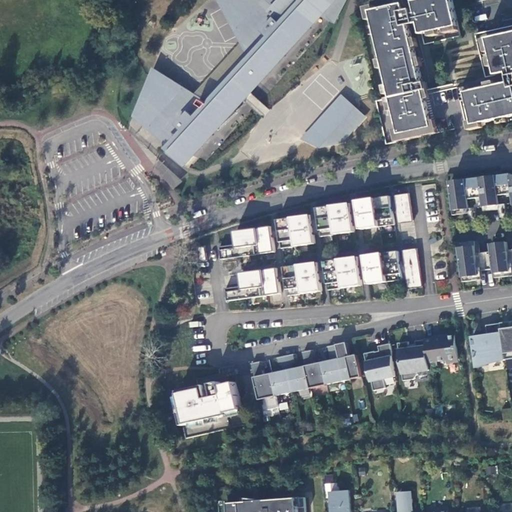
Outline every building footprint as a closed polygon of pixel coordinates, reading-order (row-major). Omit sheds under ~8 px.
[(229,0),(223,2),(245,44),(253,58),(210,105),(203,101),(203,102),(195,97),(157,73),(143,104),(148,109),(143,121),(160,136),(167,129),(182,143),(172,154),(185,166),(245,101),(252,93),(323,15),(335,21),(346,0),(229,0)] [(453,0),(427,0),(373,12),(401,135),(434,127),(425,92),(429,91),(428,83),(424,83),(412,27),(421,25),(423,35),(460,27),(453,0)] [(511,27),(477,35),(487,78),(509,74),(511,84),(467,93),(475,126),(511,117),(511,27)] [(195,97),(203,102),(203,101),(210,105),(253,58),(245,44),(195,97)] [(252,93),(245,101),(247,103),(254,94),(252,93)] [(305,141),(319,148),(356,107),(345,97),(305,141)] [(157,167),(175,190),(184,182),(162,161),(157,167)] [(511,174),(452,182),(456,211),(511,203),(511,174)] [(411,194),(396,196),(400,223),(415,221),(411,194)] [(358,201),(362,230),(397,225),(392,197),(358,201)] [(318,209),(322,237),(356,233),(352,204),(318,209)] [(279,221),(283,249),(317,244),(313,216),(279,221)] [(221,247),(223,260),(277,253),(274,227),(237,232),(239,245),(221,247)] [(476,243),(460,243),(465,279),(480,277),(480,272),(496,270),(496,274),(511,272),(511,269),(511,267),(511,250),(509,251),(508,243),(493,245),(494,253),(478,255),(476,243)] [(207,246),(198,248),(200,263),(209,261),(207,246)] [(419,249),(404,251),(409,290),(424,288),(419,249)] [(366,257),(370,285),(404,280),(400,252),(366,257)] [(326,262),(330,291),(364,286),(360,257),(326,262)] [(285,268),(290,297),(324,292),(320,263),(285,268)] [(227,289),(229,302),(283,294),(279,269),(243,274),(245,287),(227,289)] [(511,325),(511,322),(502,324),(507,360),(511,359),(511,325)] [(473,338),(478,369),(490,366),(490,363),(507,361),(507,360),(502,324),(488,326),(491,345),(485,345),(483,337),(473,338)] [(460,360),(456,336),(450,337),(449,336),(435,338),(435,339),(427,340),(431,367),(439,366),(439,362),(448,361),(451,364),(458,363),(460,360)] [(427,340),(417,342),(418,348),(411,349),(410,342),(400,344),(405,381),(416,380),(419,375),(419,373),(431,371),(431,367),(427,340)] [(329,385),(364,377),(359,355),(349,357),(346,343),(330,347),(333,361),(324,363),(316,364),(313,351),(304,352),(307,366),(298,368),(295,354),(279,358),(283,372),(273,374),(264,376),(261,362),(253,364),(261,401),(279,397),(278,396),(312,389),(329,386),(329,385)] [(397,377),(392,344),(380,347),(382,354),(377,355),(377,352),(366,354),(372,382),(374,382),(376,391),(387,389),(385,380),(397,377)] [(222,386),(221,383),(180,392),(185,410),(181,411),(184,426),(229,416),(228,414),(243,411),(237,383),(222,386)] [(352,511),(351,491),(341,492),(341,498),(334,499),(335,510),(336,511),(352,511)] [(398,493),(399,501),(413,500),(413,492),(398,493)] [(307,511),(306,498),(283,500),(283,501),(269,502),(269,501),(259,500),(259,502),(227,504),(227,509),(225,510),(224,511),(307,511)] [(413,511),(414,511),(413,500),(399,501),(399,511),(413,511)]
